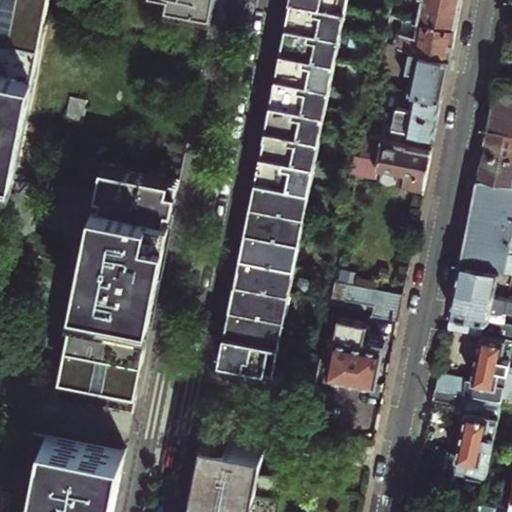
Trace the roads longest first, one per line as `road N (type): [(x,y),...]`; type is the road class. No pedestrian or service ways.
road 1 (residential): [(236,0),(134,511)]
road 2 (residential): [(484,0),(384,511)]
road 3 (residential): [(170,511),(268,0)]
